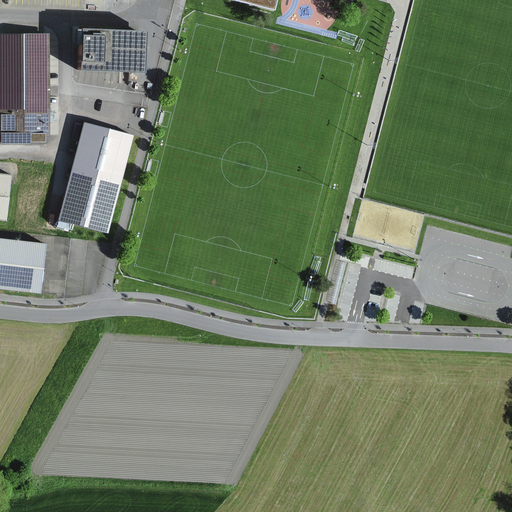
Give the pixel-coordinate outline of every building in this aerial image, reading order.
[(281,0),(239,0),(279,10),(281,0)] [(144,31),(75,29),(74,45),(79,45),(78,70),(142,73),(144,31)] [(50,137),(50,35),(0,34),(0,134),(1,135),(1,144),(31,144),(31,137),(50,137)] [(85,122),(58,220),(108,234),(134,135),(85,122)] [(0,220),(6,221),(12,175),(0,174),(0,220)] [(0,289),(41,294),(47,244),(0,238),(0,289)]
